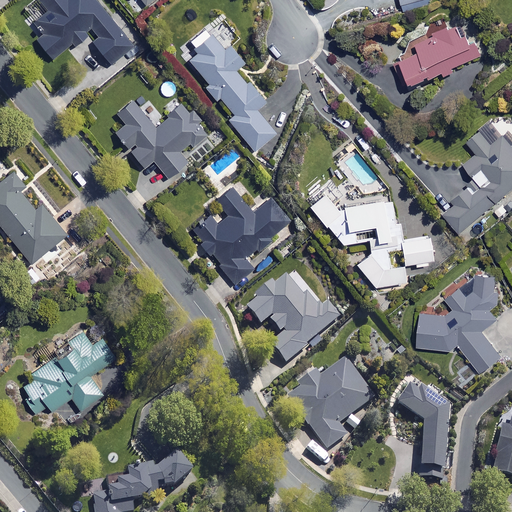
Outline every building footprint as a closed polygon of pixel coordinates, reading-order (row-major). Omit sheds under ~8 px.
[(40,0),(49,10),(36,20),(46,31),(35,40),(52,59),(70,44),(73,47),(92,31),(98,38),(91,43),(110,65),(133,45),(94,0),(40,0)] [(453,72),(451,68),(457,65),(459,69),(482,59),(474,41),(467,44),(457,22),(414,42),(418,50),(393,61),(403,85),(427,75),(429,78),(442,72),(443,76),(453,72)] [(223,49),(210,33),(193,47),(197,52),(188,60),(207,83),(203,86),(215,100),(219,96),(233,113),(226,119),(253,150),(275,132),(255,109),(265,100),(249,81),(246,84),(234,70),(244,61),(230,44),(223,49)] [(112,131),(127,147),(132,143),(135,147),(130,151),(144,167),(151,160),(166,177),(185,161),(177,151),(188,141),(192,145),(205,134),(195,122),(200,118),(194,111),(191,114),(180,102),(153,126),(130,99),(115,113),(123,122),(112,131)] [(473,188),(470,184),(451,200),(455,204),(443,214),(459,232),(511,186),(511,145),(503,135),(491,145),(479,131),(467,142),(476,153),(463,164),(479,183),(473,188)] [(23,185),(11,171),(0,179),(0,226),(29,263),(65,234),(39,202),(32,208),(17,189),(23,185)] [(244,257),(248,254),(249,255),(271,238),(270,237),(289,222),(270,197),(251,212),(248,209),(255,203),(248,193),(240,199),(231,186),(213,200),(225,216),(215,224),(208,214),(190,229),(232,283),(252,268),(244,257)] [(338,210),(323,192),(307,205),(322,224),(324,223),(341,243),(367,239),(369,251),(354,262),(372,286),(404,281),(401,263),(414,261),(414,265),(431,263),(427,234),(401,239),(398,221),(393,222),(390,199),(343,206),(338,210)] [(33,282),(39,277),(28,266),(23,272),(33,282)] [(324,305),(292,269),(272,287),(269,283),(253,297),(256,299),(244,309),(259,326),(266,319),(279,334),(267,344),(284,364),(339,316),(327,303),(324,305)] [(457,287),(444,297),(451,305),(442,312),(420,310),(416,346),(450,349),(457,344),(480,372),(500,355),(481,331),(497,318),(489,309),(500,301),(494,286),(495,275),(477,274),(476,288),(465,297),(457,287)] [(102,393),(94,382),(101,378),(95,369),(115,356),(101,336),(91,343),(83,331),(53,352),(54,354),(27,373),(30,377),(16,387),(34,413),(47,404),(51,410),(70,396),(80,409),(102,393)] [(373,397),(344,359),(319,378),(314,371),(296,385),(298,389),(285,399),(325,452),(345,436),(337,425),(373,397)] [(511,415),(508,428),(500,427),(490,472),(511,477),(511,415)] [(104,494),(89,498),(91,511),(142,511),(140,497),(158,495),(157,487),(168,485),(171,489),(191,472),(175,454),(154,472),(144,461),(113,488),(104,490),(104,494)]
